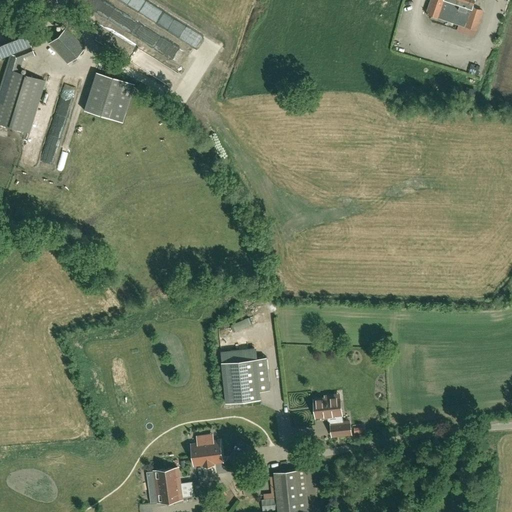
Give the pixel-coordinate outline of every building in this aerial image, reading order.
[(473,0),(430,0),(427,13),(476,30),(482,11),(471,7),(473,0)] [(492,29),(500,30),(505,3),(497,1),(492,29)] [(34,57),(33,53),(21,23),(0,30),(0,58),(10,54),(0,86),(0,122),(29,131),(45,81),(18,72),(23,57),(25,60),(34,57)] [(475,30),(459,24),(457,29),(473,35),(475,30)] [(84,48),(66,28),(49,43),(68,63),(84,48)] [(97,71),(87,110),(126,121),(136,82),(97,71)] [(57,113),(55,123),(64,125),(65,114),(57,113)] [(36,115),(25,164),(34,166),(45,118),(36,115)] [(261,399),(256,358),(222,362),(226,402),(261,399)] [(339,394),(334,395),(325,396),(325,398),(314,399),(316,417),(321,417),(322,418),(335,417),(335,415),(342,414),(339,394)] [(349,421),(343,422),(331,423),(332,436),(351,434),(349,421)] [(220,441),(191,445),(194,465),(203,464),(204,467),(213,465),(212,463),(222,461),(220,441)] [(159,502),(182,499),(182,497),(194,495),(192,481),(180,483),(178,467),(154,470),(159,502)] [(308,511),(304,469),(274,472),(278,511),(308,511)] [(222,511),(210,503),(202,511),(222,511)]
